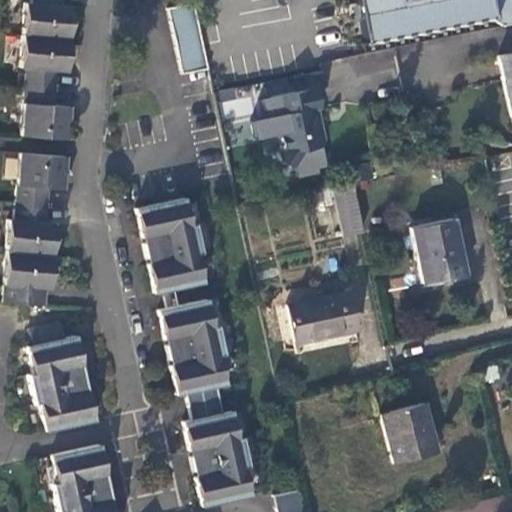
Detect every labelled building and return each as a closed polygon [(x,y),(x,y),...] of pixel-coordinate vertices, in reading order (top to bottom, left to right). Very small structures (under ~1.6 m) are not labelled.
[(60,6),(60,0),(29,0),(29,3),(22,3),(19,35),(67,39),(68,27),(64,23),(68,19),(69,7),(60,6)] [(511,0),(353,0),(361,40),(485,15),(500,23),(511,19),(511,0)] [(167,9),(181,73),(204,68),(206,68),(193,3),(167,9)] [(66,51),(67,39),(19,35),(17,69),(23,70),(22,85),(54,88),(56,71),(64,72),(65,59),(62,55),(66,51)] [(511,50),(497,54),(509,115),(511,114),(511,50)] [(22,85),(17,135),(63,138),(64,127),(61,123),(65,120),(66,107),(52,106),(54,88),(22,85)] [(313,88),(259,100),(261,113),(269,118),(272,132),(280,136),(282,144),(277,154),(278,161),(287,168),(292,166),(299,156),(298,151),(317,146),(321,138),(320,131),(315,128),(311,110),(317,108),(313,88)] [(61,164),(62,156),(40,155),(17,153),(14,185),(8,185),(7,202),(44,205),(45,187),(60,188),(61,176),(56,171),(56,169),(61,164)] [(359,164),(340,168),(343,184),(351,182),(362,180),(359,164)] [(314,173),(317,189),(331,186),(343,184),(340,168),(314,173)] [(511,168),(494,171),(496,184),(511,182),(511,168)] [(341,235),(361,231),(351,182),(343,184),(331,186),(341,235)] [(189,224),(184,200),(181,198),(135,208),(141,236),(162,232),(167,258),(146,262),(152,292),(201,281),(196,254),(201,253),(195,223),(189,224)] [(7,202),(3,253),(49,256),(50,243),(47,240),(50,236),(51,224),(43,223),(44,205),(7,202)] [(462,274),(450,218),(408,227),(421,283),(462,274)] [(167,258),(162,232),(141,236),(146,262),(167,258)] [(3,253),(0,291),(0,302),(40,305),(42,287),(46,288),(47,273),(44,270),(48,265),(49,256),(3,253)] [(293,344),(355,331),(347,293),(285,306),(293,344)] [(211,326),(205,299),(176,305),(156,310),(162,338),(183,333),(189,360),(168,365),(174,394),(182,392),(213,385),(223,383),(218,356),(223,355),(216,325),(211,326)] [(57,366),(79,361),(72,333),(61,336),(56,320),(25,327),(28,343),(24,344),(30,370),(25,371),(32,401),(36,400),(42,428),(91,417),(85,388),(63,393),(57,366)] [(189,360),(183,333),(162,338),(168,365),(189,360)] [(85,388),(79,361),(57,366),(63,393),(85,388)] [(214,470),(191,474),(198,505),(247,493),(241,464),(246,463),(239,434),(235,435),(230,409),(219,412),(213,385),(182,392),(188,418),(180,420),(186,449),(209,444),(214,470)] [(432,453),(419,403),(376,414),(389,464),(432,453)] [(60,508),(60,511),(111,511),(109,498),(86,503),(80,475),(103,471),(96,442),(48,453),(54,480),(49,481),(55,509),(60,508)] [(191,474),(214,470),(209,444),(186,449),(191,474)] [(109,498),(103,471),(80,475),(86,503),(109,498)] [(273,511),(301,511),(296,488),(270,494),(273,511)]
